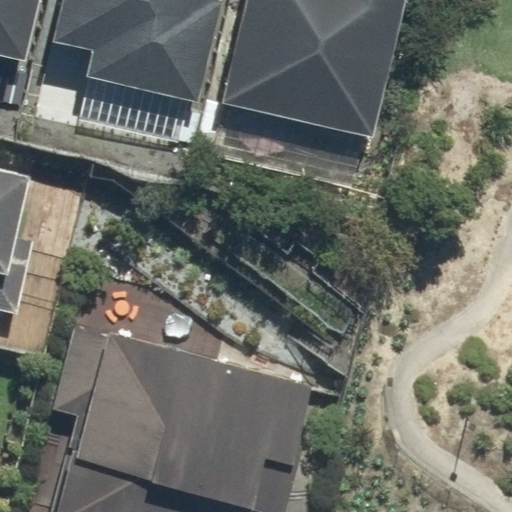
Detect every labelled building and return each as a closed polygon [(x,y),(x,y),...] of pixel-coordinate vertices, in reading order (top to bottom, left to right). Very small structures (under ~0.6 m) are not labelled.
[(0,0),(0,44),(30,51),(41,0),(0,0)] [(61,0),(54,30),(94,39),(87,67),(200,94),(222,0),(61,0)] [(244,0),(223,89),(372,124),(401,0),(244,0)] [(31,164),(0,156),(0,304),(16,308),(34,232),(16,228),(31,164)] [(351,178),(280,165),(273,201),(344,215),(351,178)] [(313,373),(81,312),(58,402),(79,408),(51,511),(252,511),(257,497),(279,503),(313,373)]
